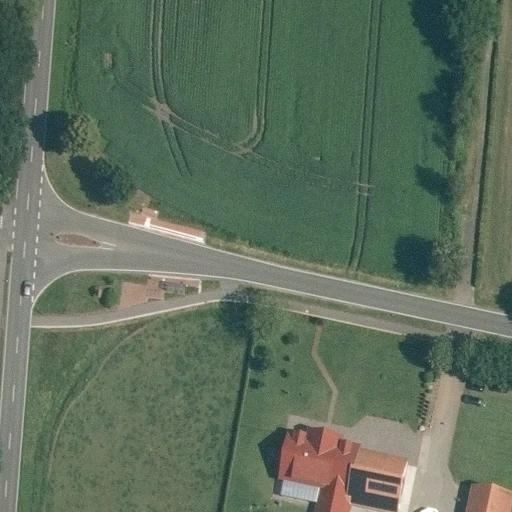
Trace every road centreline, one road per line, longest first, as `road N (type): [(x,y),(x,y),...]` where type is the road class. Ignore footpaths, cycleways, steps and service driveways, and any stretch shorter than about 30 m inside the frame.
road 1 (tertiary): [(24,226),(511,331)]
road 2 (tertiary): [(24,226),(4,511)]
road 3 (tertiary): [(43,0),(24,226)]
